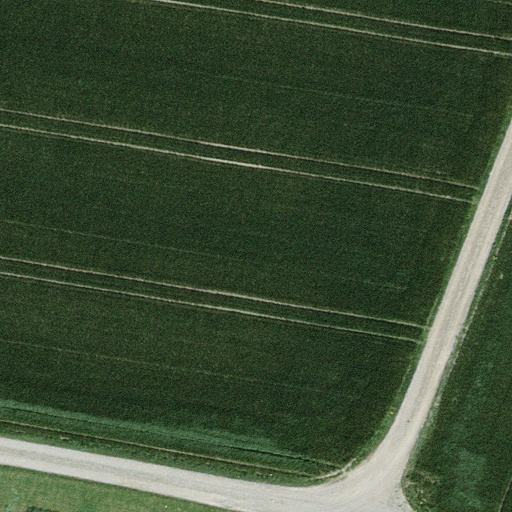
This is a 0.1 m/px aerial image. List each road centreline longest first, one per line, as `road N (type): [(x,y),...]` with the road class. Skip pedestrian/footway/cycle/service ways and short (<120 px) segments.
road 1 (track): [(387,511),(0,449)]
road 2 (track): [(375,507),(511,144)]
